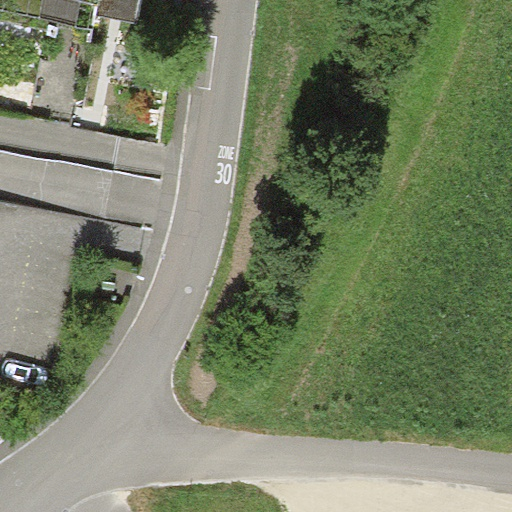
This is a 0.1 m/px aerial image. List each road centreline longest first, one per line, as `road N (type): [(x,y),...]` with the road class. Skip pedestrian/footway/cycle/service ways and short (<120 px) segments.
road 1 (residential): [(231,0),(190,261),(122,404),(14,511)]
road 2 (track): [(103,431),(195,455),(511,471)]
